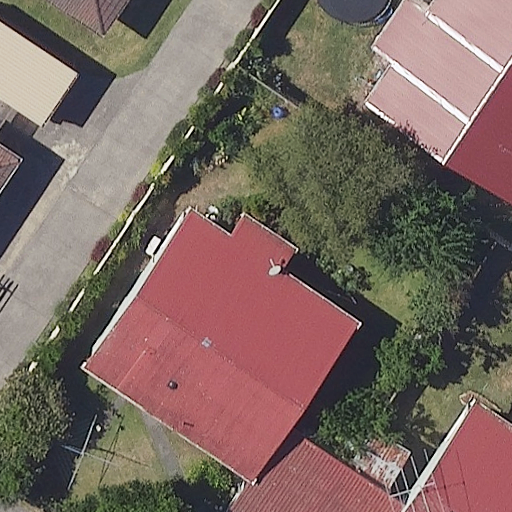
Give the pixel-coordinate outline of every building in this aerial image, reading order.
[(66,0),(98,21),(111,0),(66,0)] [(511,0),(437,0),(371,102),(511,193),(511,0)] [(74,68),(0,17),(0,91),(39,118),(74,68)] [(0,170),(13,151),(0,142),(0,170)] [(352,312),(185,200),(79,358),(242,467),(212,511),(211,511),(511,511),(511,412),(470,385),(424,453),(373,419),(346,460),(281,417),(352,312)]
